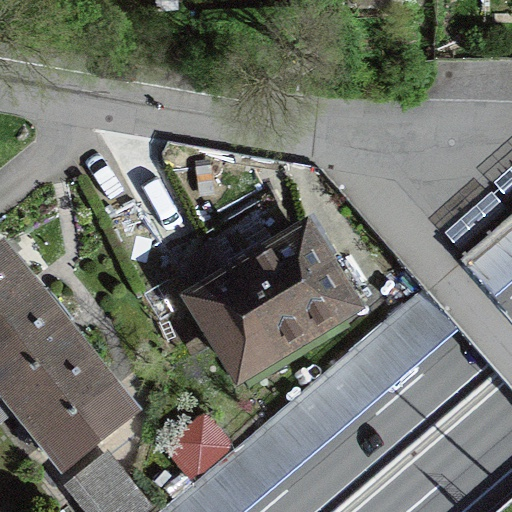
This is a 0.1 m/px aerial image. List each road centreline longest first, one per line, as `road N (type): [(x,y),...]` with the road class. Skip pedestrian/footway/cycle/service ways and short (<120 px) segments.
road 1 (motorway): [(511,296),(260,511)]
road 2 (residential): [(338,134),(115,96)]
road 3 (residential): [(0,190),(115,96)]
road 4 (motorway): [(407,511),(511,421)]
